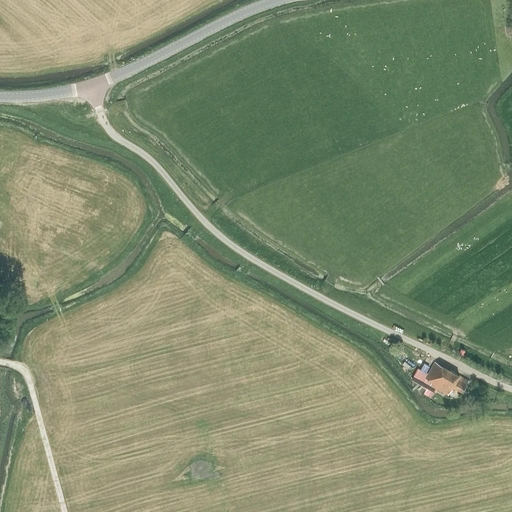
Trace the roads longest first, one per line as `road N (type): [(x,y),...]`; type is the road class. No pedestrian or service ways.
road 1 (unclassified): [(511,388),(249,258),(208,227),(159,167),(113,136),(90,86)]
road 2 (tertiary): [(90,86),(277,0)]
